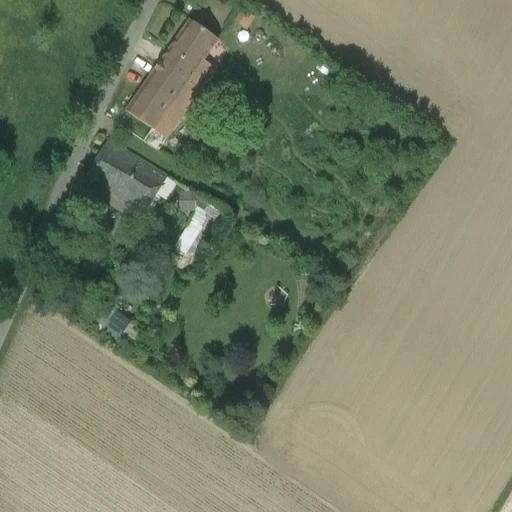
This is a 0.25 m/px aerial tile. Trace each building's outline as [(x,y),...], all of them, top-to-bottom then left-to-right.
[(245,30),(253,19),(243,12),(235,23),(245,30)] [(189,82),(218,41),(190,22),(124,115),(152,135),(145,144),(158,153),(201,91),(189,82)] [(167,180),(107,142),(85,176),(144,214),(167,180)] [(195,199),(179,198),(178,214),(195,214),(195,199)] [(191,222),(177,251),(188,256),(201,227),(191,222)]
